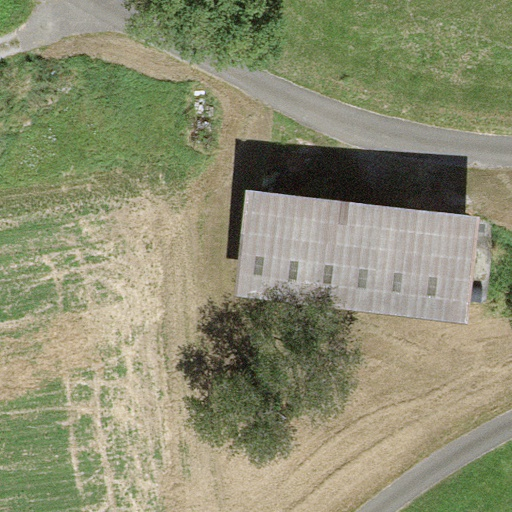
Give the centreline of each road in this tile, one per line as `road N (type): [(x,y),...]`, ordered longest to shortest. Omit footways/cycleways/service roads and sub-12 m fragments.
road 1 (track): [(511,155),(453,150),(213,58),(104,0)]
road 2 (track): [(374,511),(440,465),(511,429)]
